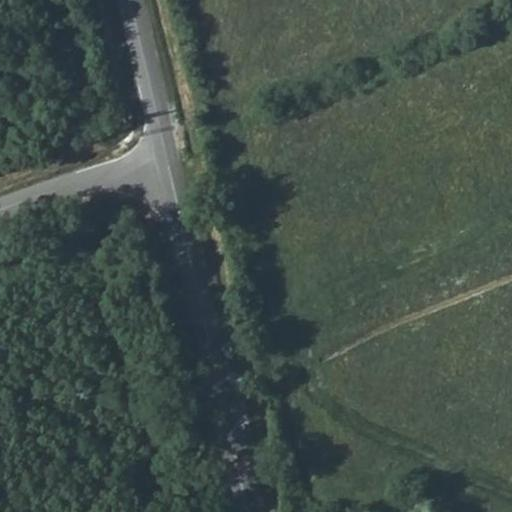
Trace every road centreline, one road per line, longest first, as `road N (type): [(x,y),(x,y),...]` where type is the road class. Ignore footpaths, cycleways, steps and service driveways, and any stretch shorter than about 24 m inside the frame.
road 1 (unclassified): [(169,164),(250,511)]
road 2 (residential): [(0,214),(85,182),(169,164)]
road 3 (residential): [(169,164),(132,0)]
